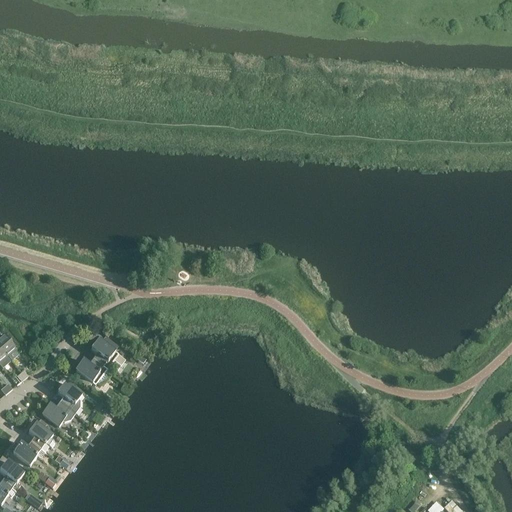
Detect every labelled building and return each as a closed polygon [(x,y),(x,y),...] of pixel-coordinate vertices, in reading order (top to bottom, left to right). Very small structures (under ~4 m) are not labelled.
[(96,338),(99,335),(100,332),(96,329),(92,334),(96,338)] [(0,348),(7,357),(16,350),(4,336),(0,339),(0,348)] [(103,368),(106,371),(118,355),(115,353),(118,348),(105,338),(102,343),(99,341),(91,352),(97,356),(93,361),(103,368)] [(120,369),(126,360),(120,355),(113,365),(120,369)] [(104,370),(103,368),(93,361),(89,367),(83,362),(75,373),(85,380),(82,384),(86,387),(89,383),(92,385),(93,384),(95,386),(106,371),(104,370)] [(22,383),(26,380),(21,374),(17,377),(22,383)] [(75,407),(83,397),(66,384),(58,395),(64,399),(60,405),(74,415),(78,409),(75,407)] [(9,393),(13,391),(8,385),(5,388),(9,393)] [(5,397),(9,393),(5,388),(1,391),(5,397)] [(69,421),(74,415),(60,405),(56,410),(50,406),(42,416),(59,429),(66,419),(69,421)] [(94,430),(98,425),(93,422),(89,426),(94,430)] [(46,446),(53,436),(36,424),(29,434),(35,439),(31,444),(45,454),(49,448),(46,446)] [(40,460),(45,454),(31,444),(27,450),(21,445),(13,456),(30,468),(37,458),(40,460)] [(17,485),(24,476),(7,463),(0,472),(0,473),(6,478),(2,483),(16,494),(20,488),(17,485)] [(52,489),(57,483),(50,477),(45,484),(52,489)] [(11,500),(16,494),(2,483),(0,485),(0,506),(1,507),(8,497),(11,500)] [(459,511),(461,511),(452,500),(444,508),(447,511),(459,511)]
